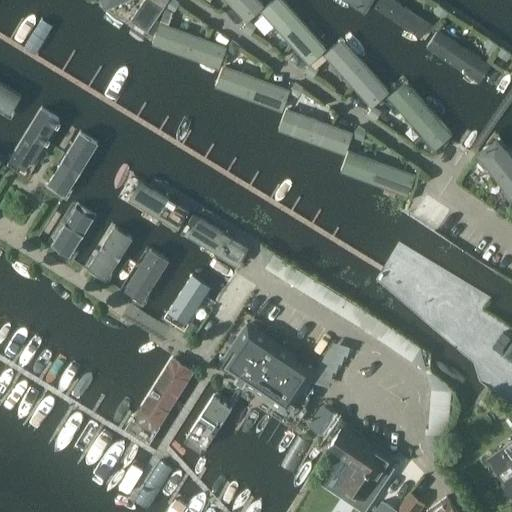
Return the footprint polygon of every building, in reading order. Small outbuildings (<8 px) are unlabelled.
[(163,8),(152,0),(143,0),(132,16),(149,28),(163,8)] [(174,0),(168,0),(164,7),(173,13),(179,5),(180,4),(174,0)] [(258,0),(228,0),(249,21),(265,7),(258,0)] [(280,0),(275,0),(263,13),(282,33),(311,65),(327,50),(280,0)] [(342,0),(365,17),(374,0),(342,0)] [(391,0),(382,0),(374,12),(421,43),(432,26),(391,0)] [(445,9),(438,5),(434,12),(444,19),(448,12),(445,10),(445,9)] [(160,25),(152,46),(218,69),(224,48),(160,25)] [(438,30),(426,48),(477,84),(490,65),(438,30)] [(499,45),(488,38),(484,45),(494,52),(499,45)] [(236,53),(240,47),(231,40),(226,47),(236,53)] [(342,40),(325,56),(346,79),(373,108),(390,92),(342,40)] [(503,49),(501,47),(497,54),(507,61),(511,54),(503,49)] [(222,65),(216,88),(248,98),(278,111),(286,90),(222,65)] [(298,97),(299,95),(304,88),(295,83),(290,91),(290,92),(298,97)] [(403,83),(390,99),(406,117),(436,152),(453,135),(403,83)] [(0,84),(0,111),(12,119),(23,99),(0,84)] [(41,108),(9,161),(29,174),(61,121),(41,108)] [(286,110),(278,132),(299,140),(345,157),(352,132),(286,110)] [(358,125),(357,126),(352,136),(363,141),(366,132),(367,131),(358,125)] [(80,132),(47,183),(66,196),(99,144),(80,132)] [(511,160),(496,140),(478,156),(511,200),(511,160)] [(348,151),(340,173),(347,176),(407,200),(414,175),(348,151)] [(140,182),(130,200),(153,216),(178,231),(190,213),(140,182)] [(96,217),(72,202),(46,244),(71,259),(96,217)] [(506,217),(511,209),(501,202),(496,210),(506,217)] [(197,215),(186,234),(203,247),(235,267),(247,246),(197,215)] [(112,227),(86,270),(110,284),(133,239),(112,227)] [(392,253),(352,228),(340,247),(380,272),(392,253)] [(151,251),(124,293),(147,307),(174,264),(151,251)] [(192,273),(165,316),(185,328),(211,286),(192,273)] [(287,411),(315,370),(247,324),(219,366),(235,377),(234,379),(242,385),(244,382),(287,411)] [(494,345),(504,351),(511,338),(511,330),(506,327),(494,345)] [(126,430),(148,444),(193,372),(171,358),(126,430)] [(216,386),(184,440),(204,454),(238,400),(216,386)] [(376,492),(384,481),(378,477),(390,459),(342,427),(328,448),(354,466),(343,484),(364,498),(371,488),(376,492)] [(457,511),(447,498),(427,511),(457,511)] [(385,500),(375,511),(397,511),(399,510),(397,509),(385,500)]
